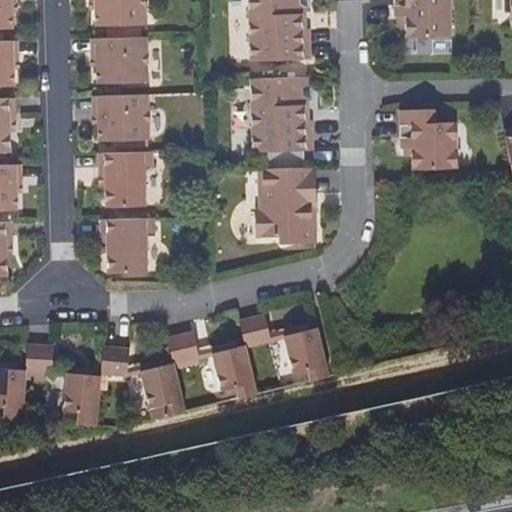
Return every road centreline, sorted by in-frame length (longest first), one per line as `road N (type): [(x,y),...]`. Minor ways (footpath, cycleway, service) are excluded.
road 1 (track): [(0,464),(511,341)]
road 2 (residential): [(64,304),(205,301),(316,272),(347,242),(355,203),(352,90)]
road 3 (residential): [(54,0),(64,304)]
road 4 (residential): [(352,90),(511,87)]
